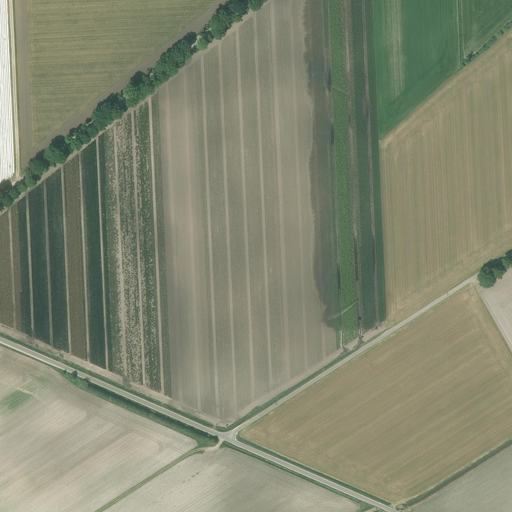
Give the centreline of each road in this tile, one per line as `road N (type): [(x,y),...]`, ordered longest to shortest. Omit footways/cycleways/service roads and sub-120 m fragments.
road 1 (unclassified): [(228,439),(511,252)]
road 2 (tertiary): [(0,197),(247,0)]
road 3 (unclassified): [(228,439),(0,339)]
road 4 (unclassified): [(394,511),(228,439)]
road 5 (track): [(223,437),(97,511)]
